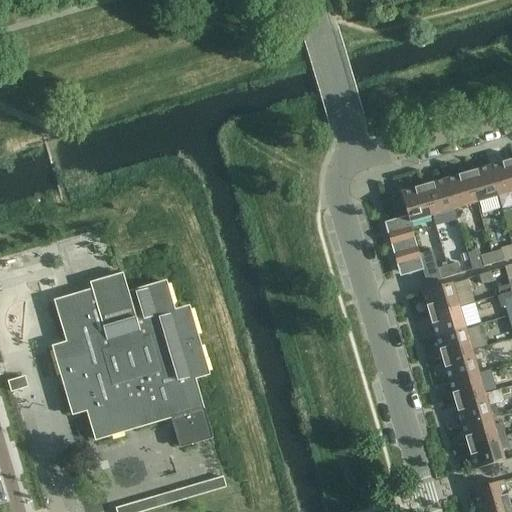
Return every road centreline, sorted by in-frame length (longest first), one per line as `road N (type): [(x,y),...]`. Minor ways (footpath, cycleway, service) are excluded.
road 1 (residential): [(432,511),(336,189),(353,160)]
road 2 (residential): [(353,160),(350,120),(311,0)]
road 3 (residential): [(353,160),(511,113)]
